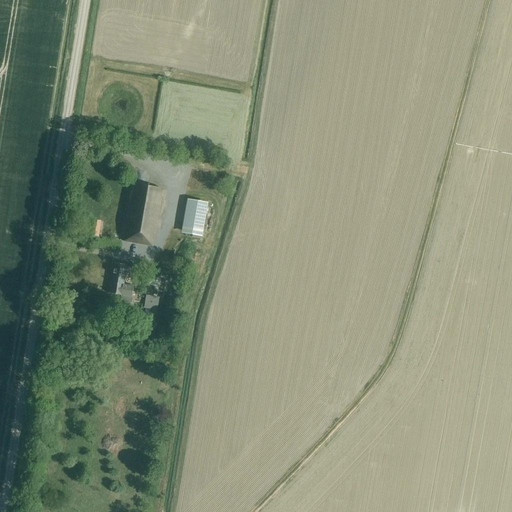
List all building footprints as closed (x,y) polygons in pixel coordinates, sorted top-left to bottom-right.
[(123,241),(152,246),(162,190),(132,185),(123,241)] [(182,232),(203,235),(208,205),(187,201),(182,232)] [(91,235),(99,236),(101,222),(93,221),(91,235)] [(121,300),(123,303),(129,304),(131,302),(134,287),(124,286),(127,265),(115,263),(110,294),(122,296),(121,300)] [(143,307),(153,309),(155,297),(145,295),(143,307)]
